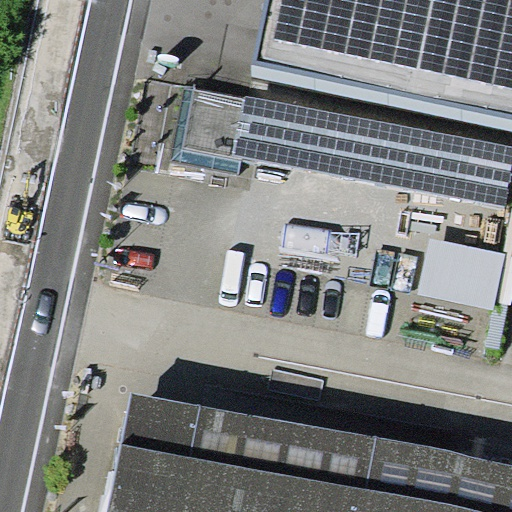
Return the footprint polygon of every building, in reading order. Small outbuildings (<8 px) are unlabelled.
[(511,0),(264,0),(251,64),(511,118),(511,0)] [(254,98),(183,85),(169,161),(239,175),(243,157),(254,98)] [(506,206),(511,175),(511,145),(254,98),(243,157),(506,206)] [(505,254),(430,238),(419,293),(493,308),(505,254)] [(511,511),(511,463),(127,391),(103,511),(511,511)]
